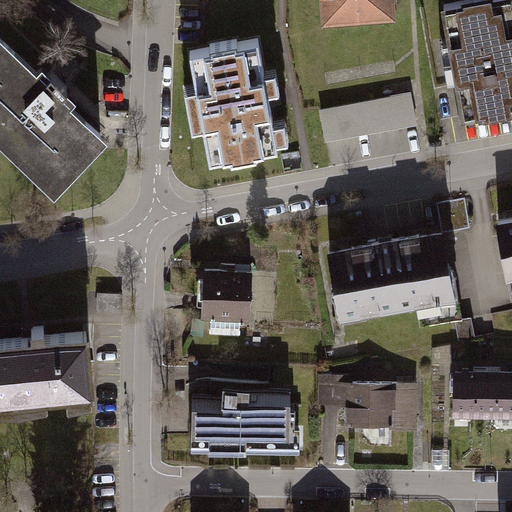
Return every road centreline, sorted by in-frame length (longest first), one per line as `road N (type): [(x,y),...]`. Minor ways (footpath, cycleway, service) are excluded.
road 1 (residential): [(511,152),(192,211),(147,228)]
road 2 (residential): [(142,481),(511,487)]
road 3 (residential): [(142,481),(147,228)]
road 4 (residential): [(147,228),(157,0)]
road 5 (residential): [(147,228),(0,259)]
